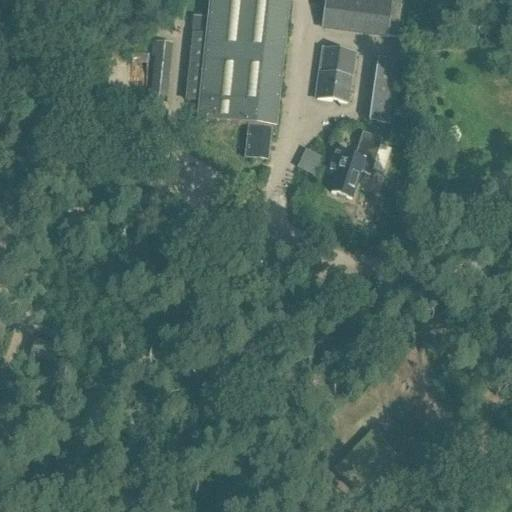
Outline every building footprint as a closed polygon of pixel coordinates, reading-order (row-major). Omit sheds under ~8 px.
[(197,123),(249,128),(245,161),(268,163),(271,131),(275,131),(289,0),(210,0),(206,38),(194,36),(187,103),(199,104),(197,123)] [(402,1),(395,0),(326,0),(322,30),(397,40),(402,1)] [(156,44),(150,105),(166,107),(172,46),(156,44)] [(323,52),(316,102),(347,107),(354,56),(323,52)] [(377,63),(369,123),(390,126),(398,65),(377,63)] [(332,165),(340,167),(331,195),(351,201),(360,174),(369,177),(380,143),(362,137),(356,154),(337,147),(332,165)] [(0,352),(9,312),(0,310),(0,352)] [(369,438),(333,473),(358,498),(394,463),(369,438)]
